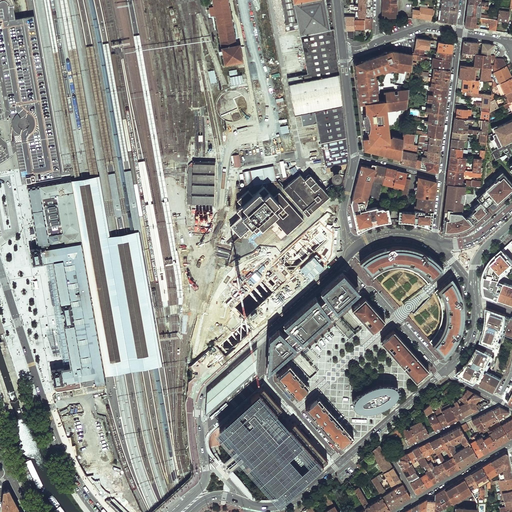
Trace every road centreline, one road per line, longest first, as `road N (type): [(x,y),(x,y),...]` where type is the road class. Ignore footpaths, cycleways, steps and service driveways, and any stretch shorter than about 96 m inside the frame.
road 1 (track): [(242,0),(270,120),(228,151),(202,268)]
road 2 (primary): [(0,270),(53,434),(100,511)]
road 3 (primary): [(342,262),(206,386),(202,453)]
road 4 (residential): [(366,290),(270,376),(341,461)]
road 5 (residential): [(498,400),(390,458),(415,499)]
road 6 (unknown): [(200,373),(192,360),(166,349),(51,350),(49,342)]
road 7 (residential): [(442,177),(459,32)]
road 8 (primary): [(341,461),(445,370)]
